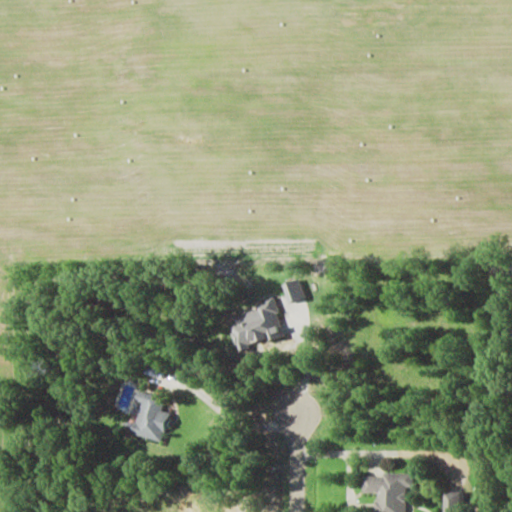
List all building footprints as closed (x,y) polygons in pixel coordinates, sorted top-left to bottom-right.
[(289,302),(305,297),(299,278),(283,284),(289,302)] [(284,334),(273,301),(233,314),(236,324),(230,326),(238,350),(284,334)] [(143,402),(134,434),(165,442),(173,413),(164,410),(167,398),(139,391),(136,401),(143,402)] [(406,511),(407,486),(413,486),(413,473),(381,473),(381,477),(362,477),(362,493),(375,493),(375,511),(406,511)] [(445,511),(461,511),(461,497),(445,497),(445,511)]
